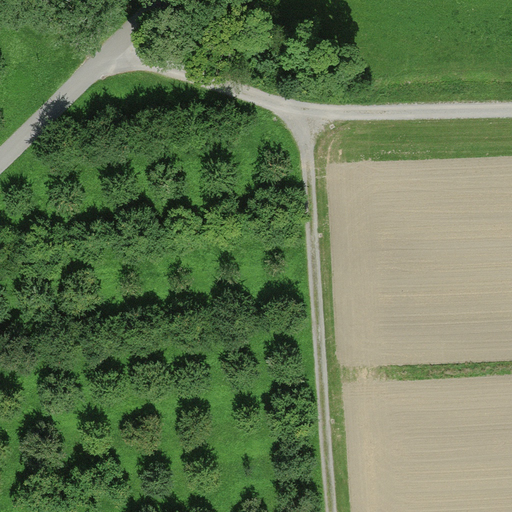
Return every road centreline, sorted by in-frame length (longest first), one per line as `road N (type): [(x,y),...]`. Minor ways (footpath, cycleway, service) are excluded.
road 1 (track): [(304,108),(333,511)]
road 2 (track): [(511,110),(304,108),(117,46)]
road 3 (unclassified): [(161,0),(0,158)]
